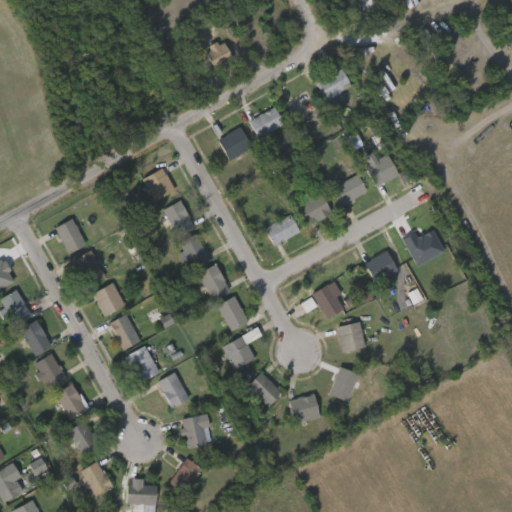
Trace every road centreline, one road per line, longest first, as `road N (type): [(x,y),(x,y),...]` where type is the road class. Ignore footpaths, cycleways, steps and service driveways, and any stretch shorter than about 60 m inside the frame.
road 1 (residential): [(0,226),(285,68),(306,52),(314,29),(298,0)]
road 2 (residential): [(141,443),(15,218)]
road 3 (residential): [(175,128),(299,353)]
road 4 (residential): [(264,288),(420,196)]
